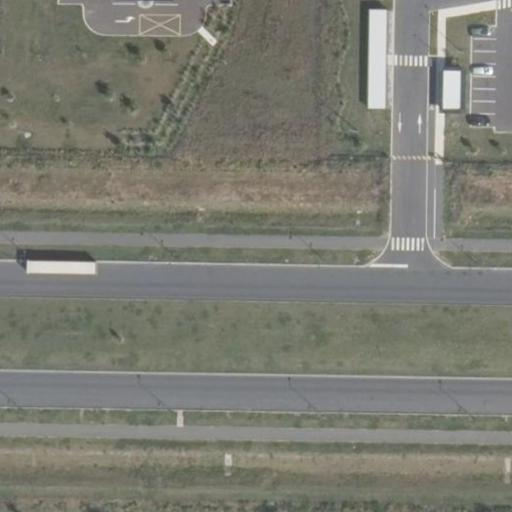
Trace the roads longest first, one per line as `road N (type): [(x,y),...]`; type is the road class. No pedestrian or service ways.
road 1 (unclassified): [(511,287),(0,278)]
road 2 (unclassified): [(0,386),(511,394)]
